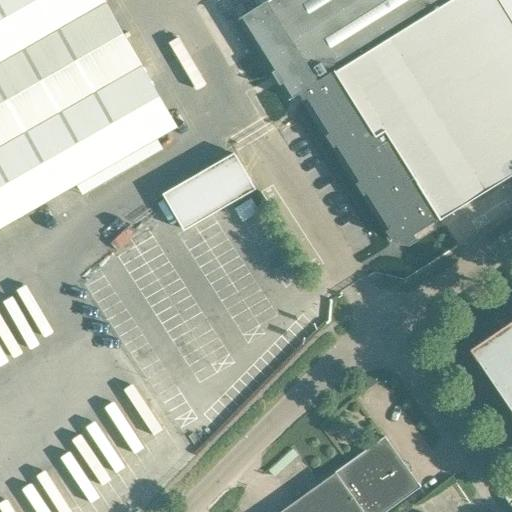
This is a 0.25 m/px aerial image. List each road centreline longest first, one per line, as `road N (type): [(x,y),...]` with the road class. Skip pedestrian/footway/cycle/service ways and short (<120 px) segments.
road 1 (unknown): [(247,107),(56,221),(53,263),(89,327),(90,349),(0,436)]
road 2 (unknown): [(336,253),(242,354),(212,373),(200,369),(131,266)]
road 3 (unclassified): [(187,511),(385,329)]
road 4 (unclassified): [(511,511),(385,329)]
road 5 (unclassified): [(385,329),(511,245)]
